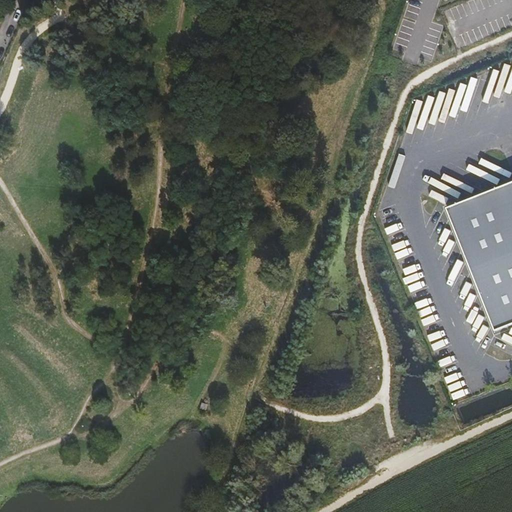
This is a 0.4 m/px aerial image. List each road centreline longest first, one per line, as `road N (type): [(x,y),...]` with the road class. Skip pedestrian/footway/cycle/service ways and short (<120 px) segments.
road 1 (track): [(511,36),(446,62),(405,93),(372,178),(368,294),(401,466)]
road 2 (track): [(511,413),(326,511)]
